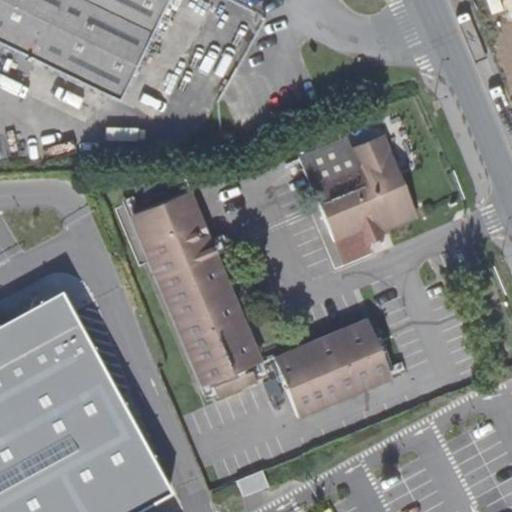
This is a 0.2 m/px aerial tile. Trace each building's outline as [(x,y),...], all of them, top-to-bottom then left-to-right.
[(0,0),(0,39),(111,95),(159,0),(0,0)] [(387,231),(420,217),(400,167),(389,141),(359,154),(350,138),(303,158),(340,243),(383,225),(387,231)] [(186,191),(259,360),(263,358),(249,324),(192,188),(186,191)] [(135,214),(207,383),(256,362),(259,360),(186,191),(135,214)] [(129,216),(203,385),(207,383),(135,214),(129,216)] [(340,243),(343,251),(387,231),(383,225),(340,243)] [(465,289),(483,280),(479,270),(461,278),(465,289)] [(58,291),(0,322),(0,348),(69,311),(58,291)] [(0,511),(134,511),(169,493),(69,311),(0,348),(0,511)] [(369,314),(362,317),(274,354),(277,361),(372,321),(369,314)] [(372,321),(277,361),(298,410),(393,370),(372,321)] [(263,358),(259,360),(256,362),(260,368),(277,361),(274,354),(263,358)] [(393,370),(298,410),(300,416),(396,376),(393,370)] [(221,398),(256,383),(251,371),(216,387),(221,398)]
